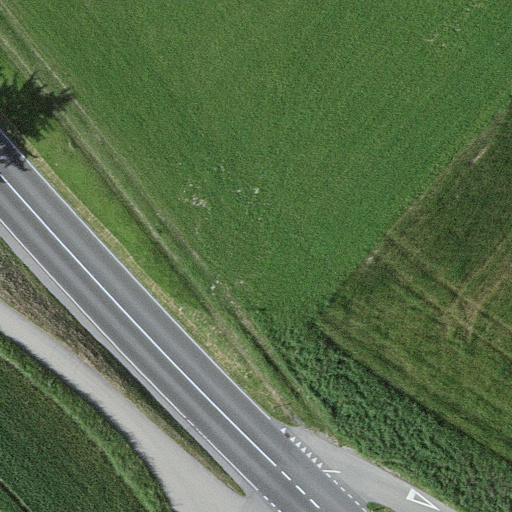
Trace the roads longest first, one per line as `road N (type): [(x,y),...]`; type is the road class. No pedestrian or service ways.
road 1 (secondary): [(324,511),(0,171)]
road 2 (residential): [(0,350),(198,511)]
